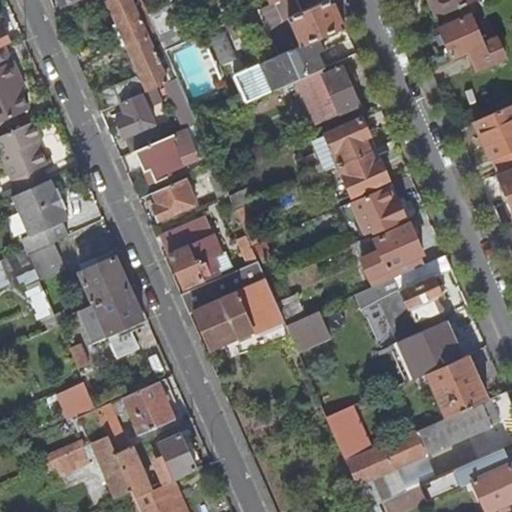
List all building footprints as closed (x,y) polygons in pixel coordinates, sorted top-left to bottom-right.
[(109,8),(126,46),(147,36),(130,0),(107,0),(95,5),(98,12),(109,8)] [(280,0),(271,4),(279,22),(274,24),(283,46),(298,40),(301,45),(324,35),(344,26),(332,0),(326,0),(301,11),(296,0),(280,0)] [(427,0),(435,19),(443,15),(436,0),(427,0)] [(436,0),(443,15),(446,14),(464,6),(477,0),(436,0)] [(167,7),(172,18),(181,14),(176,3),(167,7)] [(488,37),(498,32),(485,4),(475,9),(488,37)] [(446,14),(450,23),(439,28),(452,58),(466,52),(474,70),(504,57),(496,37),(481,43),(464,6),(446,14)] [(148,15),(156,32),(164,52),(183,43),(172,18),(167,7),(148,15)] [(0,48),(4,46),(13,42),(6,26),(0,28),(0,48)] [(301,45),(286,52),(252,67),(258,79),(267,75),(274,90),(297,80),(320,70),(330,66),(324,51),(330,48),(324,35),(301,45)] [(126,46),(139,77),(111,89),(118,105),(121,104),(155,89),(165,84),(168,83),(147,36),(126,46)] [(283,46),(286,52),(301,45),(298,40),(283,46)] [(0,122),(29,110),(21,91),(16,80),(21,78),(14,61),(12,62),(4,46),(0,48),(0,122)] [(297,80),(316,124),(359,105),(342,67),(323,75),(320,70),(297,80)] [(258,79),(265,95),(274,90),(267,75),(258,79)] [(16,80),(21,91),(26,89),(21,78),(16,80)] [(165,84),(185,130),(188,129),(197,125),(185,97),(177,79),(168,83),(165,84)] [(155,89),(121,104),(126,117),(117,121),(124,137),(128,135),(154,124),(148,109),(162,103),(155,89)] [(474,121),(497,172),(511,165),(511,105),(474,121)] [(324,133),(338,165),(369,150),(363,136),(368,134),(360,116),(324,133)] [(0,137),(0,153),(17,194),(49,181),(43,167),(47,165),(41,149),(38,142),(42,140),(34,123),(0,137)] [(128,135),(136,152),(161,141),(154,124),(128,135)] [(188,129),(200,158),(206,160),(209,168),(215,166),(210,154),(197,125),(188,129)] [(136,152),(151,186),(169,178),(167,173),(200,158),(188,129),(185,130),(161,141),(136,152)] [(311,138),(326,170),(338,165),(324,133),(311,138)] [(363,136),(369,150),(374,148),(368,134),(363,136)] [(369,150),(376,164),(381,162),(374,148),(369,150)] [(210,154),(215,166),(220,176),(231,170),(221,149),(210,154)] [(338,165),(326,170),(340,202),(389,180),(381,162),(376,164),(369,150),(338,165)] [(206,170),(219,197),(227,193),(220,176),(215,166),(209,168),(206,170)] [(511,170),(498,177),(511,207),(511,170)] [(12,197),(29,236),(22,240),(26,249),(29,255),(68,237),(63,223),(69,220),(65,210),(66,209),(57,189),(56,189),(51,179),(49,181),(17,194),(12,197)] [(154,193),(159,205),(153,207),(160,223),(197,207),(185,179),(154,193)] [(351,203),(365,236),(371,234),(372,236),(407,220),(398,201),(395,203),(387,186),(351,203)] [(229,197),(235,212),(245,207),(253,204),(246,189),(229,197)] [(245,207),(252,224),(263,220),(255,203),(253,204),(245,207)] [(341,208),(349,226),(354,224),(360,238),(365,236),(351,203),(341,208)] [(235,212),(246,236),(251,248),(261,244),(252,224),(245,207),(235,212)] [(160,236),(184,288),(222,271),(215,256),(223,252),(205,215),(160,236)] [(412,224),(376,240),(381,251),(362,259),(371,278),(373,277),(377,286),(405,274),(424,265),(420,255),(425,253),(412,224)] [(237,240),(249,266),(258,262),(251,248),(246,236),(237,240)] [(31,255),(42,282),(65,272),(53,245),(31,255)] [(0,260),(0,290),(26,279),(50,332),(61,327),(58,321),(40,281),(29,255),(26,249),(0,260)] [(381,303),(399,342),(419,333),(415,323),(444,309),(439,296),(443,294),(446,289),(441,279),(436,277),(452,270),(446,256),(428,263),(424,265),(405,274),(377,286),(356,295),(363,311),(381,303)] [(81,273),(95,305),(128,289),(115,258),(81,273)] [(182,297),(189,314),(194,312),(211,350),(232,340),(239,354),(289,332),(286,326),(276,304),(258,262),(249,266),(182,297)] [(110,345),(116,360),(138,350),(131,333),(117,339),(115,335),(143,323),(128,289),(95,305),(84,310),(95,336),(106,331),(112,344),(110,345)] [(276,304),(286,326),(304,318),(294,296),(276,304)] [(399,342),(391,345),(407,382),(427,373),(462,357),(447,321),(419,333),(399,342)] [(70,348),(79,369),(87,365),(79,344),(70,348)] [(427,373),(447,418),(487,400),(467,355),(462,357),(427,373)] [(79,369),(83,378),(92,374),(87,365),(79,369)] [(124,398),(141,436),(175,421),(164,394),(172,391),(167,379),(124,398)] [(78,393),(87,414),(97,410),(85,382),(75,386),(78,393)] [(55,395),(58,402),(78,393),(75,386),(55,395)] [(347,463),(367,509),(385,501),(392,497),(382,475),(499,423),(489,400),(487,400),(447,418),(374,451),(347,463)] [(97,410),(109,436),(116,453),(129,448),(110,404),(97,410)] [(327,418),(334,435),(361,422),(354,406),(327,418)] [(87,414),(99,441),(109,436),(97,410),(87,414)] [(361,422),(334,435),(340,448),(367,436),(361,422)] [(155,462),(165,486),(170,484),(204,468),(187,431),(160,443),(166,457),(155,462)] [(99,460),(104,471),(116,498),(123,495),(133,491),(116,453),(109,436),(99,441),(56,460),(63,475),(99,460)] [(340,448),(347,463),(374,451),(367,436),(340,448)] [(116,453),(133,491),(136,499),(152,492),(132,446),(129,448),(116,453)] [(426,500),(427,502),(472,482),(486,511),(511,499),(511,466),(503,447),(419,485),(426,500)] [(99,460),(63,475),(69,487),(104,471),(99,460)] [(169,511),(180,507),(170,484),(165,486),(152,492),(136,499),(142,511),(169,511)] [(419,485),(401,493),(408,508),(426,500),(419,485)] [(123,495),(130,511),(142,511),(136,499),(133,491),(123,495)] [(399,511),(408,508),(401,493),(392,497),(385,501),(390,511),(399,511)]
